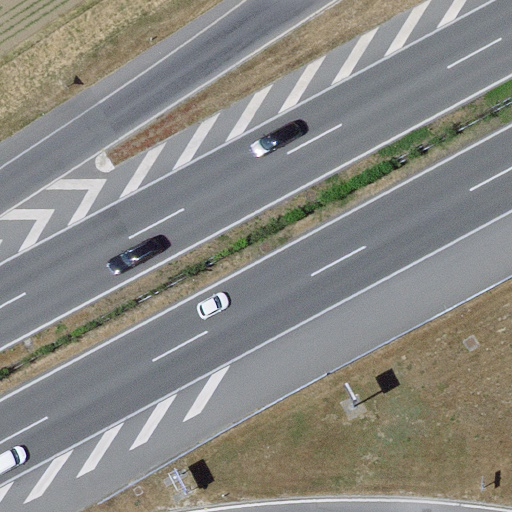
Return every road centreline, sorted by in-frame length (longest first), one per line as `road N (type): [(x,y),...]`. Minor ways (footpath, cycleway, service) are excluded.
road 1 (motorway): [(0,444),(511,169)]
road 2 (motorway): [(511,33),(0,307)]
road 3 (motorway): [(290,0),(0,193)]
